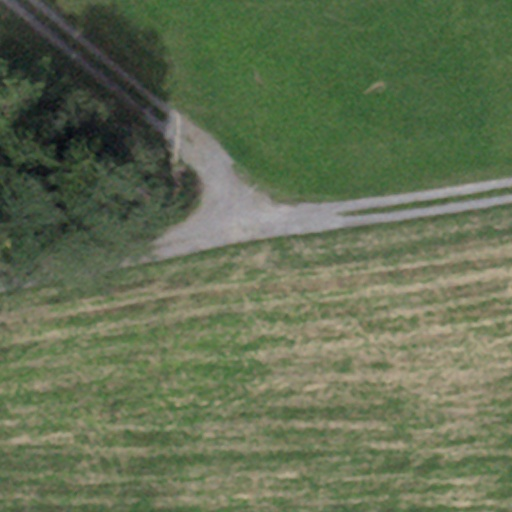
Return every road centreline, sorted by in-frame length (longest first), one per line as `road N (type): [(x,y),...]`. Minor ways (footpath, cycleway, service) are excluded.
road 1 (track): [(237,187),(511,153)]
road 2 (track): [(237,187),(213,125),(69,0)]
road 3 (track): [(0,235),(237,187)]
